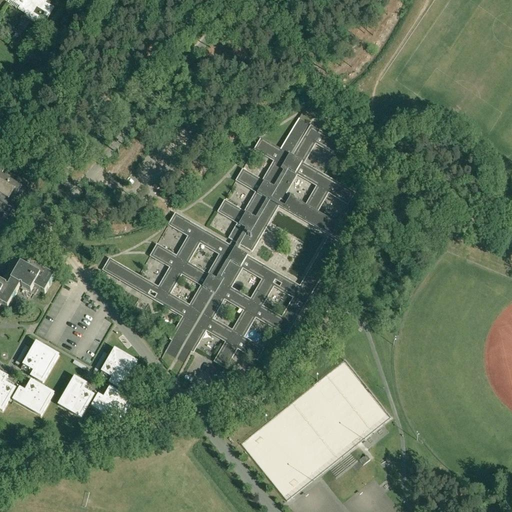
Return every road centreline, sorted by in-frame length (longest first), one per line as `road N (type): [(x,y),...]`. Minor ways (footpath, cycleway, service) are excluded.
road 1 (residential): [(198,418),(50,237),(50,223),(77,189)]
road 2 (residential): [(198,418),(252,401),(287,378),(313,349),(358,253),(383,222)]
road 3 (residential): [(77,189),(237,0)]
road 4 (residential): [(0,489),(198,418)]
road 5 (residential): [(379,164),(260,0)]
road 6 (unclassified): [(274,511),(198,418)]
